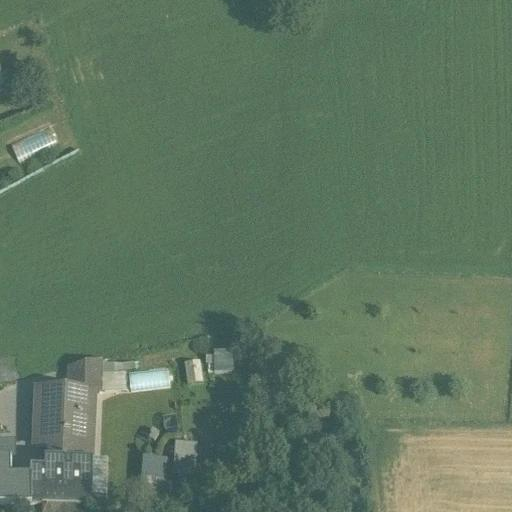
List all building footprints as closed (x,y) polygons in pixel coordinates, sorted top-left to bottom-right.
[(103,363),(68,371),(68,394),(94,394),(94,396),(102,397),(103,363)] [(166,373),(127,377),(128,395),(168,392),(166,373)] [(68,394),(38,393),(37,449),(57,449),(57,464),(93,464),(94,396),(94,394),(68,394)] [(10,444),(0,444),(0,463),(12,463),(10,444)] [(175,448),(174,479),(196,480),(197,448),(175,448)] [(31,480),(13,480),(12,463),(0,463),(0,508),(31,508),(31,480)] [(57,464),(48,463),(47,472),(43,478),(31,477),(31,480),(31,508),(41,509),(91,510),(93,464),(57,464)] [(162,508),(164,483),(157,482),(158,465),(144,464),(141,506),(162,508)]
